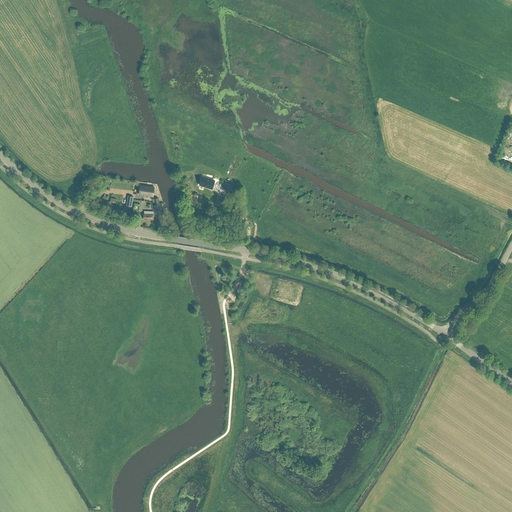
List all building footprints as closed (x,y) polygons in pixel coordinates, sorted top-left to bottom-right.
[(511,77),(511,49),(500,71),(511,77)] [(199,185),(212,189),(215,180),(202,176),(199,185)] [(225,183),(223,188),(232,191),(234,186),(225,183)] [(156,189),(142,188),(141,197),(155,198),(156,189)] [(144,219),(153,220),(154,211),(144,211),(144,219)]
